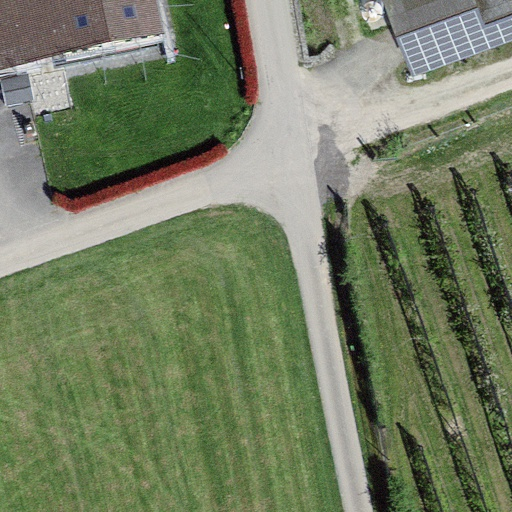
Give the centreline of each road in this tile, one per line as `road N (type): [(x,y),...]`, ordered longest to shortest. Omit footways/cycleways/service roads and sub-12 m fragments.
road 1 (unclassified): [(260,0),(357,511)]
road 2 (track): [(287,161),(511,78)]
